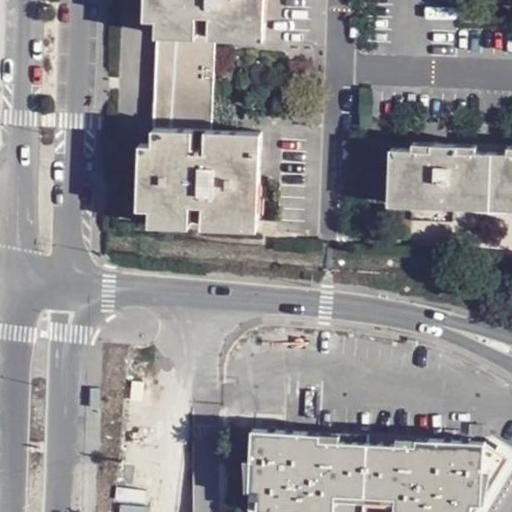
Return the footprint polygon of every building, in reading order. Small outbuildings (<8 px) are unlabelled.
[(208,37),(214,37),(264,38),(264,0),(144,0),(144,19),(156,20),(155,35),(196,36),(197,16),(208,16),(208,37)] [(213,129),(214,37),(208,37),(196,36),(155,35),(149,36),(147,129),(154,129),(195,129),(206,129),(213,129)] [(195,129),(154,129),(153,144),(141,144),(141,208),(153,209),(152,225),(192,225),(194,205),(204,205),(204,227),(260,227),(263,131),(213,129),(206,129),(206,151),(194,151),(195,129)] [(511,148),(391,145),(391,200),(511,202),(511,148)] [(485,493),(488,444),(303,434),(256,432),(252,503),(424,511),(471,511),(473,492),(485,493)] [(471,511),(424,511),(252,503),(251,511),(478,511),(511,457),(488,444),(485,493),(473,492),(471,511)]
